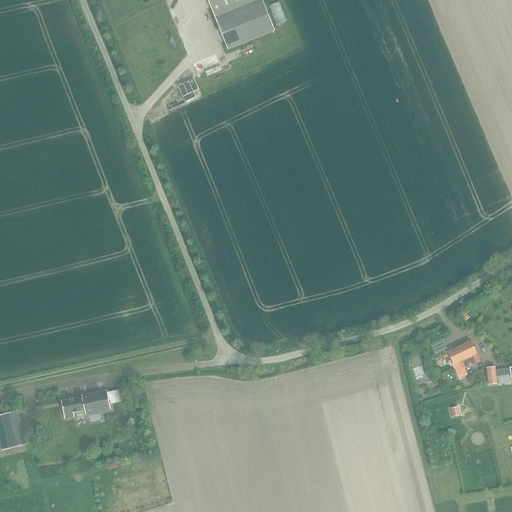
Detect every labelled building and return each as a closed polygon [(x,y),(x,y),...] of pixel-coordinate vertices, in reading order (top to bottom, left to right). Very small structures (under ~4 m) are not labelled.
[(207,0),(228,50),(275,31),(262,0),(207,0)] [(471,341),(448,352),(453,364),(452,365),(459,379),(467,375),(464,369),(480,361),(471,341)] [(495,367),(487,368),(489,385),(497,384),(495,367)] [(83,396),(61,401),(65,418),(74,416),(73,413),(86,410),(86,414),(110,409),(106,390),(83,395),(83,396)] [(0,415),(0,441),(2,450),(26,444),(18,411),(0,415)]
